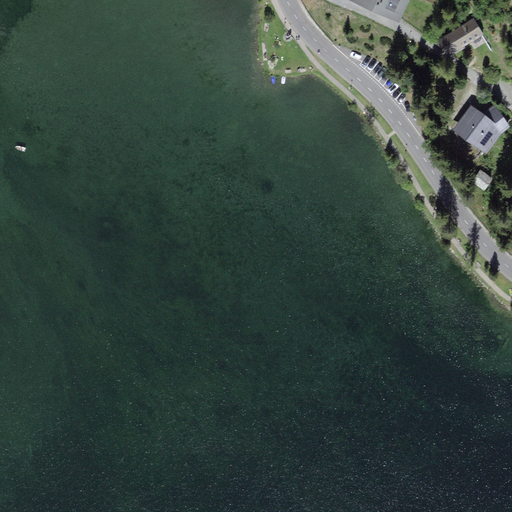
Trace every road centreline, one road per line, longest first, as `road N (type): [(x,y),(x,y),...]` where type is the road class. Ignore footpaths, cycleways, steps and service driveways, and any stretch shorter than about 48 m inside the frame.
road 1 (secondary): [(511,271),(481,244),(391,114),(318,46),(286,0)]
road 2 (residential): [(334,0),(398,23),(511,101)]
